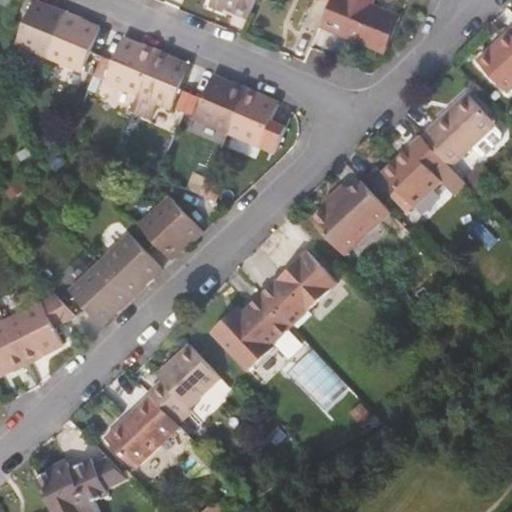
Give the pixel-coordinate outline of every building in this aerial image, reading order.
[(15,40),(50,55),(69,11),(54,5),(53,8),(33,0),(24,22),(23,22),(15,40)] [(212,0),(211,3),(223,8),(227,1),(251,11),(255,0),(212,0)] [(331,0),(326,14),(390,40),(405,4),(394,0),(331,0)] [(223,8),(248,19),(251,11),(227,1),(223,8)] [(83,68),(92,50),(100,28),(81,21),(83,17),(69,11),(50,55),(83,68)] [(511,33),(510,31),(480,60),(511,93),(511,33)] [(105,77),(140,92),(159,48),(145,43),(144,42),(143,45),(133,42),(124,38),(119,49),(114,59),(105,77)] [(173,106),(181,88),(190,65),(170,56),(172,54),(159,48),(140,92),(133,109),(152,117),(159,101),(173,106)] [(229,130),(247,85),(238,81),(233,80),(233,82),(214,75),(204,97),(196,116),(229,130)] [(273,118),(277,107),(257,99),(261,90),(247,85),(229,130),(263,144),(274,148),(277,149),(288,125),(284,123),(273,118)] [(468,92),(424,135),(424,136),(449,162),(452,165),(497,122),(468,92)] [(232,135),(228,145),(252,155),(256,145),(232,135)] [(452,165),(449,162),(424,136),(386,172),(416,205),(443,180),(456,193),(468,182),(452,165)] [(63,159),(53,148),(44,154),(56,166),(63,159)] [(207,182),(195,177),(190,188),(202,193),(207,182)] [(21,192),(26,186),(20,178),(13,184),(21,192)] [(345,249),(389,207),(364,180),(352,191),(345,183),(330,197),(333,200),(315,217),(345,249)] [(218,187),(207,182),(202,193),(213,198),(218,187)] [(174,197),(142,226),(143,226),(157,241),(172,258),(191,239),(194,241),(205,231),(188,212),(174,197)] [(133,234),(103,263),(136,296),(143,289),(146,286),(144,285),(163,266),(148,250),(133,234)] [(307,252),(243,314),(234,323),(228,317),(212,332),(248,371),(275,346),(273,343),(336,284),(307,252)] [(73,291),(88,307),(104,323),(123,305),(124,307),(136,296),(103,263),(73,291)] [(57,324),(79,314),(60,294),(9,320),(30,364),(43,356),(43,353),(65,342),(61,332),(57,324)] [(237,308),(228,317),(234,323),(243,314),(237,308)] [(0,374),(18,366),(19,369),(30,364),(9,320),(0,324),(0,374)] [(161,381),(149,392),(151,395),(179,424),(191,413),(188,409),(219,379),(188,346),(156,376),(161,381)] [(134,470),(181,426),(179,424),(151,395),(105,439),(134,470)] [(76,457),(37,477),(54,511),(102,511),(96,499),(110,493),(108,488),(96,463),(94,458),(80,465),(76,457)] [(108,458),(96,463),(108,488),(128,478),(108,458)] [(227,511),(218,500),(204,511),(227,511)]
